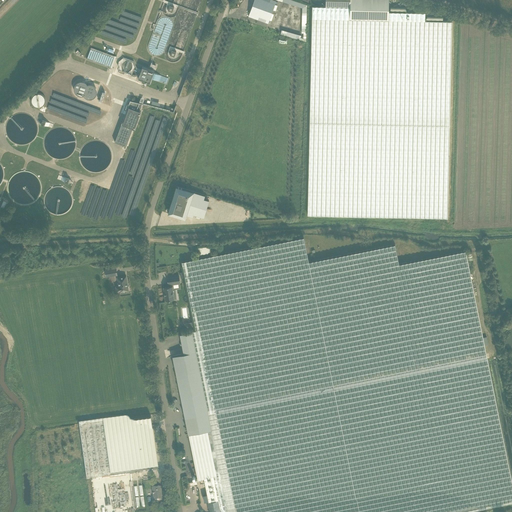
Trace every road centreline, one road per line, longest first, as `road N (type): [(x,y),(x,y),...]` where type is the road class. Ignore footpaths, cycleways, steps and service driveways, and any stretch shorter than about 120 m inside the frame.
road 1 (unclassified): [(179,511),(146,231),(226,0)]
road 2 (track): [(146,239),(0,246)]
